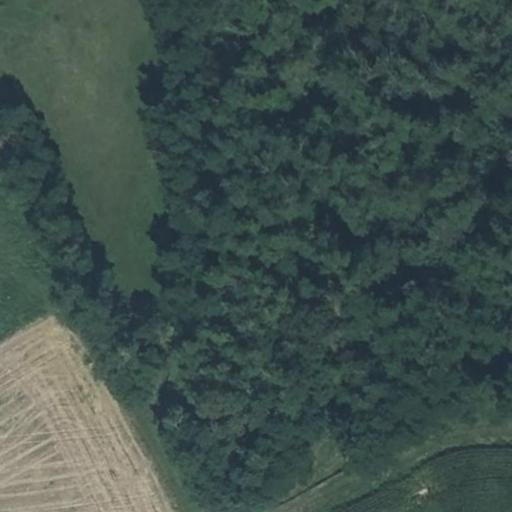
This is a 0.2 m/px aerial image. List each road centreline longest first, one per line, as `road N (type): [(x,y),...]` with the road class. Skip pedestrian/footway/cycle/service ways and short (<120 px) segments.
road 1 (track): [(191,511),(43,189),(0,130)]
road 2 (track): [(511,414),(463,410),(256,511)]
